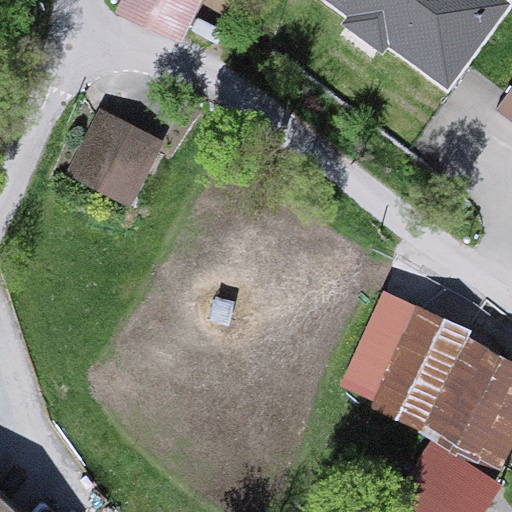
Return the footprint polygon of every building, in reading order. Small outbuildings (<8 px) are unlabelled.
[(126,0),(125,2),(174,31),(192,0),(126,0)] [(330,0),(442,84),(505,0),(330,0)] [(511,91),(498,111),(511,120),(511,91)] [(133,139),(79,111),(53,161),(107,189),(133,139)] [(401,411),(442,330),(360,289),(319,371),(401,411)] [(511,412),(511,365),(442,330),(401,411),(490,456),(511,412)]
